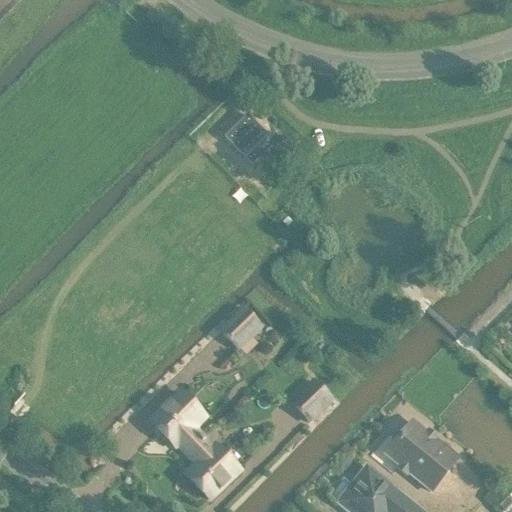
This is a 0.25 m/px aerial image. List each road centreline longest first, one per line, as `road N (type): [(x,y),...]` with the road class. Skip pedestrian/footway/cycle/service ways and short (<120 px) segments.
road 1 (track): [(0,436),(31,393),(46,322),(70,278),(222,126)]
road 2 (tertiary): [(189,0),(245,36),(328,65),(407,70),(511,46)]
